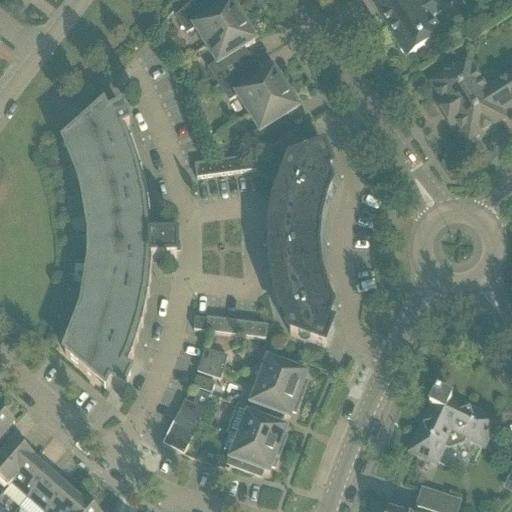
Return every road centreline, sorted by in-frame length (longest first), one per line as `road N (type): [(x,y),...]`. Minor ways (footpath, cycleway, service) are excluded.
road 1 (residential): [(113,458),(158,379),(186,288),(189,215),(132,74)]
road 2 (residential): [(371,112),(337,131),(351,192),(343,291),(355,340),(392,362)]
road 3 (tertiary): [(330,511),(392,362)]
road 4 (residential): [(0,361),(113,458)]
road 5 (residential): [(294,0),(371,112)]
road 6 (residential): [(113,458),(168,490),(234,511)]
road 7 (residential): [(371,112),(439,222)]
